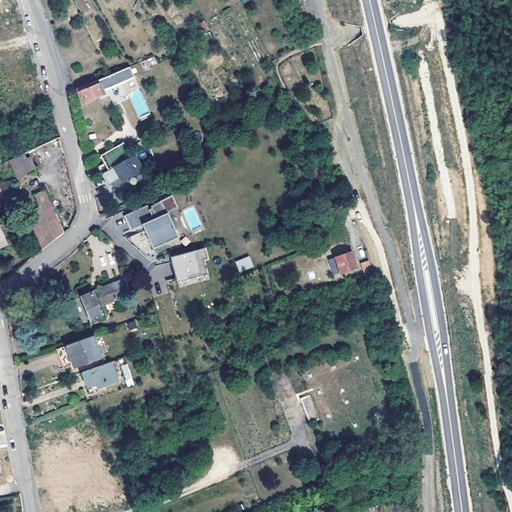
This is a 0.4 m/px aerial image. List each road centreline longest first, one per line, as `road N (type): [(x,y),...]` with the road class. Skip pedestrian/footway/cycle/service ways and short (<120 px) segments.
road 1 (residential): [(27,0),(51,59),(85,215),(68,242),(0,299)]
road 2 (secondary): [(451,433),(433,271),(409,185)]
road 3 (secondary): [(409,185),(451,433)]
road 4 (secondary): [(368,0),(409,185)]
road 5 (residential): [(0,335),(31,511)]
